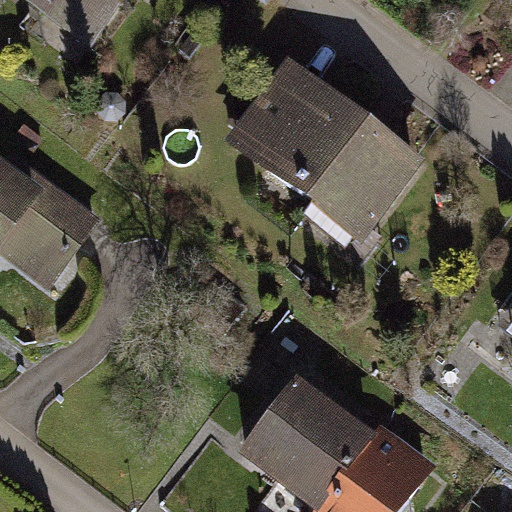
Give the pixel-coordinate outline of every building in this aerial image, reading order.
[(21,0),(93,53),(132,0),(21,0)] [(377,126),(293,63),(230,147),(366,249),(429,164),(377,126)] [(25,128),(16,139),(36,154),(45,142),(25,128)] [(48,295),(103,225),(37,174),(23,163),(16,172),(0,159),(0,260),(2,258),(48,295)] [(245,314),(222,299),(213,312),(237,327),(245,314)] [(306,511),(327,511),(381,441),(369,432),(302,381),(240,461),(306,511)] [(381,441),(327,511),(407,511),(440,470),(403,442),(389,431),(381,441)]
